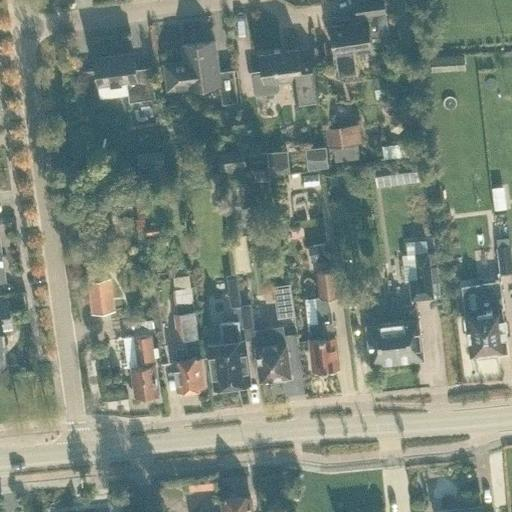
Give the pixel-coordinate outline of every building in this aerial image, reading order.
[(372,49),(369,31),(387,28),(384,11),(385,11),(382,0),(354,0),(357,16),(361,15),(362,21),(330,26),(334,55),(335,55),(338,75),(355,72),(352,52),(372,49)] [(222,103),(237,101),(233,69),(217,71),(213,40),(182,45),(184,60),(164,63),(167,88),(187,86),(187,87),(219,83),(222,103)] [(278,87),(277,80),(291,78),(295,100),(320,97),(315,65),(300,67),(298,49),(260,55),(262,70),(251,71),(253,91),(257,93),(276,91),(278,87)] [(128,101),(154,97),(150,66),(135,68),(133,53),(94,58),(98,84),(126,80),(128,101)] [(465,69),(464,54),(430,56),(431,71),(465,69)] [(395,74),(379,76),(382,97),(398,95),(395,74)] [(364,142),(362,123),(326,128),(328,146),(364,142)] [(360,157),(358,143),(333,146),(335,161),(360,157)] [(326,145),(306,147),(308,167),(328,165),(326,145)] [(164,167),(163,148),(136,151),(138,169),(164,167)] [(246,169),(243,149),(219,152),(221,172),(246,169)] [(289,169),(287,150),(268,151),(270,171),(289,169)] [(505,196),(493,197),(494,209),(506,208),(505,196)] [(330,258),(328,241),(308,244),(310,261),(330,258)] [(511,271),(511,255),(511,244),(496,246),(499,273),(511,271)] [(412,298),(433,295),(428,251),(416,252),(418,278),(410,280),(412,298)] [(330,303),(327,295),(337,294),(334,268),(317,270),(320,296),(315,296),(318,321),(308,322),(309,338),(313,369),(316,369),(316,371),(326,370),(326,368),(337,367),(338,367),(333,320),(332,314),(331,309),(330,303)] [(92,312),(114,309),(110,277),(88,280),(92,312)] [(503,334),(506,334),(504,318),(502,319),(500,306),(502,306),(499,281),(478,284),(482,311),(466,313),(466,317),(465,317),(466,329),(468,329),(471,354),(505,350),(503,334)] [(289,282),(284,283),(274,284),(273,285),(278,316),(294,314),(289,282)] [(230,305),(240,304),(238,287),(228,289),(230,305)] [(0,330),(0,321),(8,320),(5,300),(0,300),(0,344),(2,344),(0,330)] [(240,333),(254,332),(250,304),(233,306),(235,320),(220,322),(223,342),(210,344),(216,384),(248,380),(243,339),(241,339),(240,333)] [(396,360),(423,356),(418,318),(414,319),(413,304),(403,306),(404,319),(392,321),(396,360)] [(396,360),(392,321),(379,322),(377,309),(368,310),(370,324),(367,324),(372,363),(396,360)] [(193,311),(176,314),(180,338),(196,336),(193,311)] [(154,326),(152,312),(131,315),(133,329),(154,326)] [(261,378),(288,374),(285,346),(286,346),(283,325),(255,328),(257,345),(256,345),(261,378)] [(135,395),(158,392),(150,333),(134,335),(137,365),(131,366),(135,395)] [(178,389),(203,386),(199,356),(187,358),(185,346),(184,346),(183,341),(175,342),(178,359),(174,360),(178,389)] [(251,511),(249,495),(222,498),(223,511),(251,511)]
